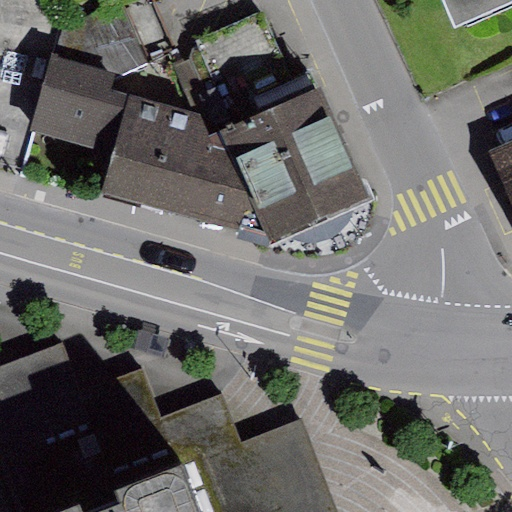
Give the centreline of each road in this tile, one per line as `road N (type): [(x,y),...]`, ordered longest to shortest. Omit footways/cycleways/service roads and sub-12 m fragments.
road 1 (primary): [(0,233),(321,320),(468,349)]
road 2 (residential): [(339,0),(424,199),(468,349)]
